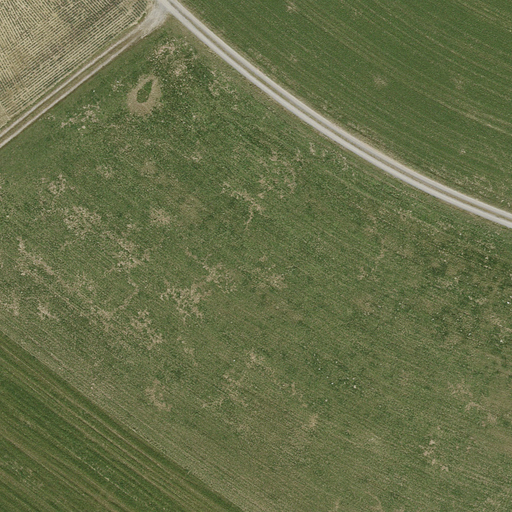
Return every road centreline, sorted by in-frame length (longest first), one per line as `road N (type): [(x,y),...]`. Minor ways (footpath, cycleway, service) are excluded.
road 1 (track): [(166,0),(309,121),(447,195),(511,220)]
road 2 (track): [(172,7),(0,141)]
road 3 (track): [(511,368),(466,511)]
